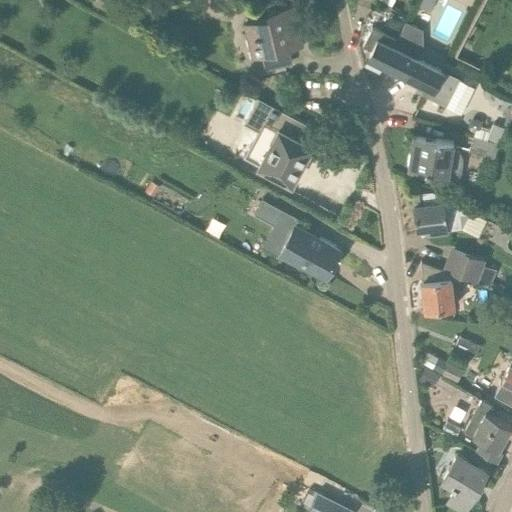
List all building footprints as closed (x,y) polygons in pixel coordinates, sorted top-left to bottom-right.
[(261,56),(265,69),(284,65),(281,51),(303,46),(293,5),(267,11),(269,17),(244,23),(248,41),(253,40),(257,57),(261,56)] [(368,55),(391,67),(400,49),(409,54),(413,47),(380,31),(371,27),(363,45),(371,49),(368,55)] [(433,88),(428,97),(446,106),(447,106),(460,113),(474,87),(459,80),(460,79),(417,58),(423,47),(415,43),(413,47),(409,54),(400,49),(391,67),(433,88)] [(303,141),(311,126),(257,97),(252,105),(267,113),(243,156),(258,164),(258,165),(291,183),(312,145),(303,141)] [(486,139),(498,143),(503,127),(492,123),(490,129),(489,129),(482,126),(482,125),(482,124),(482,123),(481,122),(481,121),(480,121),(480,120),(479,120),(478,119),(477,119),(476,119),(476,118),(475,118),(474,118),(474,119),(473,119),(472,119),(471,120),(470,120),(470,121),(469,122),(469,123),(469,124),(468,124),(468,125),(468,126),(468,127),(469,127),(469,128),(469,129),(470,129),(470,130),(471,131),(472,131),(472,132),(473,132),(474,132),(473,135),(486,139)] [(493,158),(498,143),(486,139),(473,135),(468,150),(493,158)] [(413,136),(408,168),(430,171),(448,174),(453,141),(435,138),(435,140),(413,136)] [(428,227),(428,232),(458,228),(459,204),(459,203),(423,185),(424,192),(412,193),(414,205),(417,229),(428,227)] [(297,259),(326,274),(340,248),(294,223),(298,217),(263,198),(254,213),(274,224),(262,246),(294,263),(297,259)] [(451,246),(443,269),(457,274),(457,273),(498,288),(504,271),(484,264),(486,258),(451,246)] [(454,306),(451,279),(458,278),(457,274),(443,269),(420,260),(423,281),(421,281),(424,309),(454,306)] [(479,345),(459,336),(448,362),(463,368),(469,354),(474,356),(479,345)] [(496,392),(511,400),(511,363),(510,362),(500,382),(501,382),(496,392)] [(448,363),(442,375),(457,382),(462,370),(448,363)] [(420,378),(430,383),(432,384),(437,373),(426,367),(420,378)] [(498,448),(511,424),(489,412),(493,405),(481,398),(464,430),(481,439),(476,449),(496,460),(502,450),(498,448)] [(486,469),(457,453),(442,480),(455,487),(447,502),(464,511),(486,469)] [(315,487),(308,503),(329,511),(353,511),(357,504),(315,487)]
